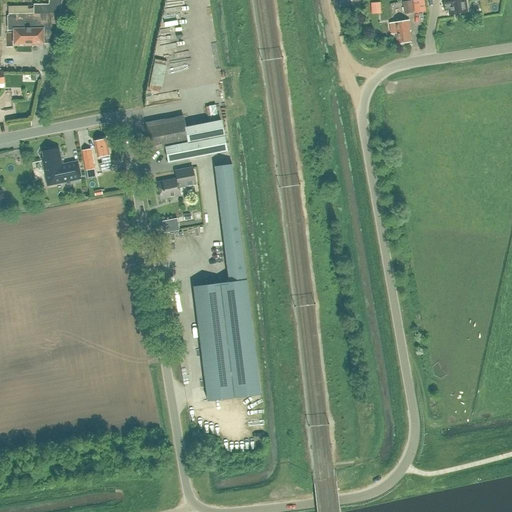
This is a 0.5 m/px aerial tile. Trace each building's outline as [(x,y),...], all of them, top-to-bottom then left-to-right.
[(33,14),(8,14),(8,17),(8,30),(13,29),(14,45),(53,44),(61,0),(48,0),(48,5),(34,5),(33,14)] [(404,13),(413,12),(411,0),(410,0),(402,1),(404,13)] [(414,12),(424,10),(422,0),(417,0),(413,1),(414,12)] [(467,12),(465,0),(442,0),(444,10),(447,10),(448,15),(467,12)] [(371,12),(380,12),(379,3),(370,3),(371,12)] [(410,42),(408,31),(410,31),(408,20),(389,23),(390,34),(395,33),(397,43),(410,42)] [(221,120),(185,126),(184,119),(146,126),(150,149),(165,146),(168,161),(226,151),(221,120)] [(111,168),(105,138),(93,140),(96,156),(100,155),(101,163),(98,163),(99,170),(111,168)] [(61,167),(57,148),(42,151),(43,158),(41,158),(47,186),(80,179),(77,164),(61,167)] [(85,170),(94,168),(90,148),(81,150),(85,170)] [(192,286),(207,399),(261,392),(232,164),(212,167),(227,282),(192,286)] [(160,198),(180,195),(178,187),(195,184),(192,167),(176,170),(177,178),(157,181),(160,198)] [(164,233),(178,230),(176,218),(162,221),(164,233)] [(193,241),(204,238),(202,230),(191,233),(193,241)]
